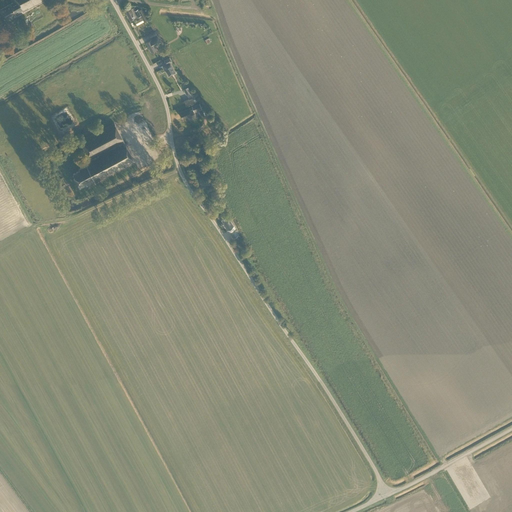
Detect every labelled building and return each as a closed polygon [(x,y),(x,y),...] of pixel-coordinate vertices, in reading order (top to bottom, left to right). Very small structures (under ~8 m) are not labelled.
[(0,9),(0,11),(5,20),(22,11),(22,13),(46,0),(11,0),(13,3),(0,9)] [(126,12),(130,20),(136,17),(136,18),(139,16),(140,15),(144,22),(148,19),(142,9),(138,11),(136,9),(134,11),(133,8),(126,12)] [(136,27),(140,35),(152,30),(148,22),(136,27)] [(152,40),(151,40),(146,43),(151,52),(157,49),(154,45),(157,44),(158,44),(161,42),(157,36),(153,39),(152,40)] [(171,61),(170,57),(164,60),(166,64),(167,64),(167,65),(164,67),(169,76),(175,73),(171,64),(170,64),(169,62),(171,61)] [(192,106),(194,112),(202,109),(199,103),(192,106)] [(179,112),(182,119),(187,117),(188,118),(193,115),(195,115),(192,107),(190,108),(179,112)] [(94,182),(95,183),(134,162),(113,124),(79,142),(90,162),(85,165),(86,166),(78,171),(79,172),(73,176),(79,188),(86,185),(86,186),(94,182)] [(229,220),(228,221),(225,217),(221,220),(224,225),(223,226),(226,230),(227,230),(233,239),(238,235),(234,229),(235,229),(233,226),(229,220)]
